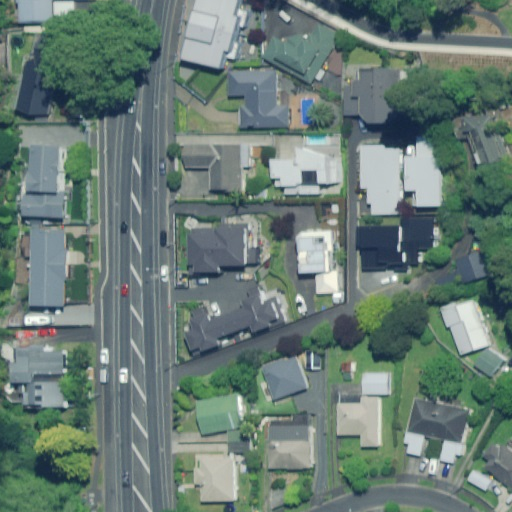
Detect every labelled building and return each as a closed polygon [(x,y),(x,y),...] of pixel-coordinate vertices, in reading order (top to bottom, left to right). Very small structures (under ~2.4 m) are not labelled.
[(58,22),(59,22),(58,0),(26,0),(26,4),(29,4),(29,22),(58,22)] [(242,0),(205,0),(190,59),(226,69),(230,52),(234,53),(243,18),(238,17),(242,0)] [(61,2),(61,20),(80,20),(80,2),(61,2)] [(287,44),(277,38),(266,57),(314,85),(337,45),(314,32),(293,35),(287,44)] [(56,116),(64,67),(72,68),(77,40),(69,39),(51,36),(46,63),(36,61),(28,111),(56,116)] [(8,41),(0,40),(0,64),(7,65),(8,41)] [(345,117),(367,116),(375,124),(392,125),(401,115),(426,116),(425,86),(408,86),(408,78),(399,78),(399,69),(365,69),(365,81),(357,81),(357,86),(345,86),(345,117)] [(245,126),(245,129),(250,129),(286,128),(294,128),(293,106),(286,106),(285,79),(281,80),(280,70),(233,71),(234,96),(249,95),(249,107),(244,107),(245,110),(241,110),(241,126),(245,126)] [(511,159),(494,110),(463,120),(475,155),(482,152),(487,167),(511,159)] [(434,137),(417,137),(418,157),(411,157),(412,191),(422,191),(422,207),(443,207),(442,157),(434,157),(434,137)] [(254,144),(250,144),(190,145),(190,168),(214,168),(214,192),(246,191),(245,168),(251,168),(250,158),(255,158),(254,144)] [(400,148),(367,146),(365,189),(371,189),(371,203),(375,203),(375,214),(397,215),(400,148)] [(71,193),(74,193),(76,148),(46,147),(44,192),(44,196),(35,196),(34,217),(70,218),(71,199),(71,193)] [(305,153),(304,161),(278,161),(278,179),(279,179),(279,187),(287,187),(286,195),(321,195),(321,182),(336,182),(336,162),(329,162),(330,153),(305,153)] [(267,201),(268,189),(258,188),(257,200),(267,201)] [(221,230),(192,230),(192,237),(190,237),(191,276),(222,275),(222,269),(248,269),(248,266),(257,266),(257,250),(251,250),(250,225),(221,225),(221,230)] [(343,290),(342,227),(302,228),(302,251),(311,251),(311,274),(319,274),(319,291),(343,290)] [(70,308),(75,232),(45,230),(40,306),(70,308)] [(451,259),(455,270),(432,277),(437,291),(459,284),(490,274),(482,249),(451,259)] [(256,336),(287,324),(277,297),(263,302),(262,298),(262,297),(259,288),(249,291),(252,301),(243,305),(245,309),(217,320),(215,314),(210,316),(206,307),(192,312),(195,321),(192,323),(197,334),(187,338),(195,358),(222,348),(221,343),(233,338),(235,344),(243,341),(240,335),(253,330),(256,336)] [(449,302),(450,305),(437,309),(444,328),(447,327),(457,356),(487,345),(471,297),(460,301),(459,298),(449,302)] [(11,346),(11,350),(11,360),(21,360),(21,384),(35,384),(35,408),(72,408),(72,350),(21,350),(21,346),(11,346)] [(498,361),(481,349),(470,365),(486,377),(498,361)] [(323,350),(305,350),(305,370),(323,370),(323,350)] [(278,401),(293,396),(298,413),(316,407),(310,388),(301,358),(267,369),(278,401)] [(367,374),(366,396),(344,395),(342,435),(365,436),(365,447),(380,447),(381,396),(392,397),(393,375),(367,374)] [(246,430),(240,395),(201,401),(207,435),(229,431),(233,455),(254,452),(250,429),(246,430)] [(411,455),(425,458),(426,456),(440,459),(440,461),(454,464),(456,456),(460,457),(470,411),(418,399),(408,444),(413,445),(411,455)] [(316,470),(318,417),(296,416),(296,422),(275,421),(273,468),(316,470)] [(511,449),(511,450),(504,443),(500,447),(493,442),(482,455),(488,460),(483,465),(511,489),(511,449)] [(239,502),(239,462),(200,462),(200,485),(205,485),(205,502),(239,502)] [(492,481),(474,471),(468,481),(486,492),(492,481)]
